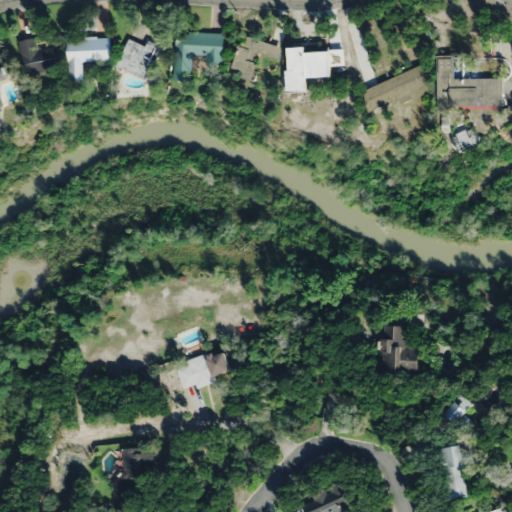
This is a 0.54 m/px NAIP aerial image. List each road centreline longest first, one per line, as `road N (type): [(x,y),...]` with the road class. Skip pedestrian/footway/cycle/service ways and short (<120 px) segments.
road 1 (residential): [(14,0),(333,0)]
road 2 (residential): [(252,511),(300,458),(328,449),(380,464),(403,511)]
